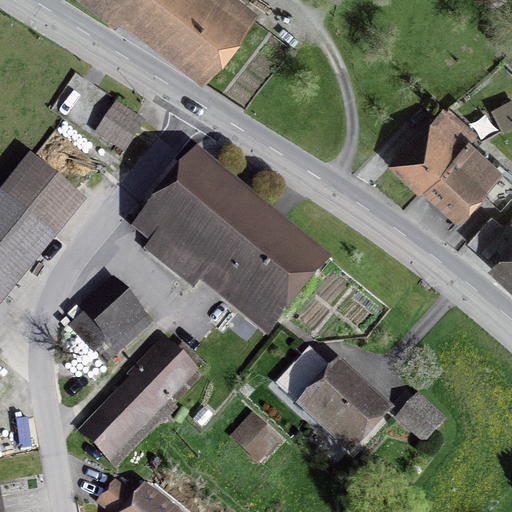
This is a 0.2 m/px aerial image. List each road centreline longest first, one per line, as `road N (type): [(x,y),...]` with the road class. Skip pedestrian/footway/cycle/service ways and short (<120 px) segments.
road 1 (residential): [(65,511),(44,390),(59,287),(201,109)]
road 2 (secondary): [(201,109),(350,201),(511,324)]
road 3 (secondary): [(25,0),(201,109)]
